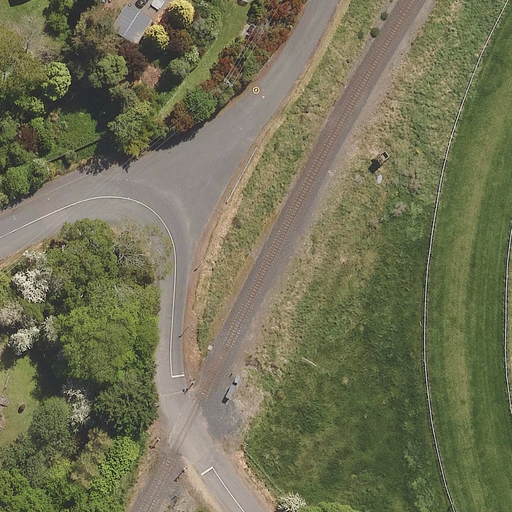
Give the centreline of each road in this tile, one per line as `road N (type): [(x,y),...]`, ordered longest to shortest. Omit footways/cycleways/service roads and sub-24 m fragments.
road 1 (residential): [(143,203),(172,244),(171,375),(183,432),(244,511)]
road 2 (residential): [(321,0),(274,89),(143,203)]
road 3 (residential): [(0,237),(101,196),(143,203)]
